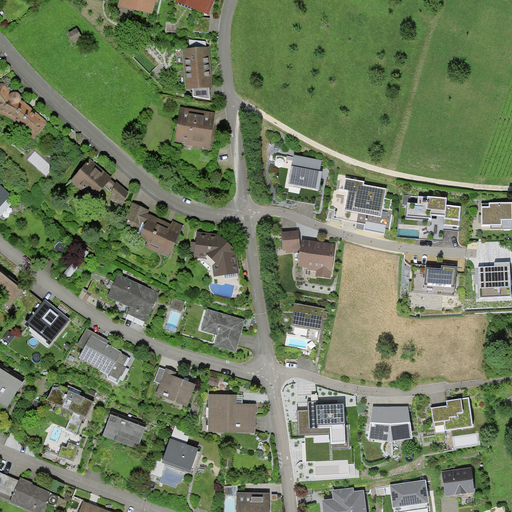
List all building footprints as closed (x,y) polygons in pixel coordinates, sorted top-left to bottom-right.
[(119,0),(119,6),(152,13),(154,1),(157,2),(157,0),(119,0)] [(176,0),(176,1),(209,14),(214,0),(176,0)] [(209,32),(210,18),(196,17),(194,31),(209,32)] [(77,32),(68,36),(72,43),(81,39),(77,32)] [(186,89),(193,89),(209,88),(212,87),(209,47),(183,48),(186,89)] [(35,137),(48,122),(21,97),(21,96),(20,95),(20,94),(19,94),(18,93),(17,92),(15,92),(4,81),(0,84),(0,113),(10,118),(23,130),(23,133),(29,138),(35,137)] [(210,99),(209,88),(193,89),(193,96),(210,99)] [(215,113),(180,107),(175,140),(185,142),(184,145),(209,149),(215,113)] [(324,160),(295,155),(289,186),(318,191),(324,160)] [(90,158),(71,180),(92,199),(101,203),(108,204),(109,201),(112,193),(111,192),(104,187),(111,179),(112,178),(90,158)] [(116,183),(111,179),(104,187),(111,192),(116,183)] [(129,193),(116,182),(116,183),(111,192),(112,193),(109,201),(121,211),(129,193)] [(387,188),(356,183),(355,192),(349,191),(345,211),(383,218),(387,188)] [(0,207),(7,200),(11,195),(0,184),(0,207)] [(407,224),(398,224),(396,236),(443,240),(444,230),(460,232),(462,207),(448,206),(449,199),(421,196),(420,206),(409,205),(407,224)] [(0,216),(11,204),(7,200),(0,207),(0,216)] [(128,219),(124,226),(126,227),(141,233),(140,236),(139,238),(147,242),(145,247),(169,258),(179,236),(178,235),(183,226),(173,221),(171,224),(147,213),(149,210),(133,202),(125,218),(128,219)] [(511,203),(481,204),(482,225),(501,225),(501,220),(511,220),(511,203)] [(125,229),(140,236),(141,233),(126,227),(125,229)] [(299,231),(282,233),(283,249),(286,249),(286,253),(301,251),(299,231)] [(214,277),(239,273),(236,250),(228,242),(221,235),(197,232),(196,242),(191,242),(190,251),(194,252),(194,257),(206,259),(212,264),(214,277)] [(331,279),(335,243),(303,239),(299,267),(307,268),(307,270),(317,271),(316,277),(331,279)] [(89,253),(83,249),(65,273),(71,277),(89,253)] [(494,267),(479,268),(480,297),(510,295),(509,263),(499,264),(494,264),(494,267)] [(456,268),(411,264),(410,270),(413,271),(410,293),(454,297),(456,268)] [(23,291),(0,272),(0,300),(9,308),(14,302),(23,291)] [(127,314),(147,323),(161,293),(118,273),(107,297),(130,308),(127,314)] [(26,287),(23,291),(14,302),(23,309),(35,295),(26,287)] [(43,302),(35,295),(23,309),(33,316),(43,302)] [(185,302),(173,298),(169,308),(182,312),(185,302)] [(46,342),(50,345),(70,320),(45,300),(43,302),(33,316),(24,325),(29,329),(30,328),(47,341),(46,342)] [(325,310),(295,304),(291,327),(307,330),(305,340),(318,342),(325,310)] [(245,320),(208,309),(201,331),(217,336),(214,346),(236,352),(245,320)] [(48,348),(50,345),(46,342),(47,341),(30,328),(29,329),(27,331),(48,348)] [(93,332),(86,329),(77,346),(84,349),(91,335),(93,332)] [(91,335),(108,344),(109,342),(93,332),(91,335)] [(108,344),(91,335),(84,349),(79,358),(107,373),(118,380),(120,376),(121,377),(126,367),(123,366),(128,357),(122,353),(122,352),(108,344)] [(24,382),(0,367),(0,403),(8,408),(24,382)] [(154,381),(160,383),(165,369),(160,367),(154,381)] [(156,394),(187,407),(196,384),(188,381),(184,379),(175,376),(177,372),(166,368),(165,369),(160,383),(156,394)] [(118,380),(107,373),(108,379),(117,384),(121,377),(120,376),(118,380)] [(220,380),(210,376),(208,384),(218,387),(220,380)] [(86,418),(94,402),(66,389),(52,390),(47,400),(57,405),(53,412),(70,419),(65,429),(76,434),(82,422),(83,423),(85,418),(86,418)] [(207,432),(255,433),(256,404),(242,403),(237,403),(237,396),(237,395),(209,394),(207,432)] [(473,427),(469,398),(446,401),(447,407),(432,409),(434,423),(445,421),(446,431),(473,427)] [(307,410),(297,411),(298,436),(329,434),(330,446),(345,445),(343,405),(337,406),(337,401),(307,402),(307,410)] [(413,440),(409,406),(374,406),(368,440),(390,444),(413,440)] [(145,428),(111,415),(103,436),(137,449),(145,428)] [(186,429),(175,426),(171,439),(186,444),(189,436),(184,435),(186,429)] [(198,451),(199,449),(186,444),(171,439),(162,463),(165,464),(164,465),(186,473),(187,472),(190,473),(191,469),(198,451)] [(67,448),(62,446),(59,456),(73,461),(78,448),(78,446),(69,443),(67,448)] [(200,452),(198,451),(191,469),(193,470),(200,452)] [(472,470),(441,473),(443,498),(457,497),(458,508),(475,507),(472,470)] [(0,472),(0,494),(8,476),(0,472)] [(0,497),(10,501),(19,480),(8,476),(0,494),(0,497)] [(10,501),(9,502),(31,511),(42,511),(51,492),(32,484),(33,482),(20,477),(19,480),(10,501)] [(426,481),(390,486),(393,507),(395,507),(395,511),(403,511),(428,509),(427,503),(429,502),(428,494),(426,481)] [(322,502),(323,511),(365,511),(363,490),(354,492),(353,488),(332,491),(333,500),(322,502)] [(269,511),(270,493),(236,492),(235,511),(269,511)] [(111,511),(84,501),(79,511),(111,511)]
